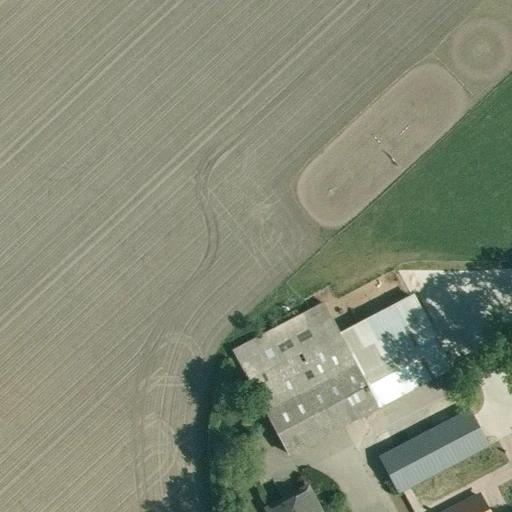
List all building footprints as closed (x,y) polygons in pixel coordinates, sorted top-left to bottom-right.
[(411,296),(340,334),(356,365),(378,406),(450,369),(411,296)] [(324,303),(233,351),(266,412),(356,365),(340,334),(324,303)] [(356,365),(266,412),(288,454),(378,406),(356,365)] [(468,410),(381,456),(399,491),(487,445),(468,410)] [(487,511),(462,463),(404,494),(412,511),(487,511)] [(319,511),(307,488),(268,508),(269,511),(319,511)]
